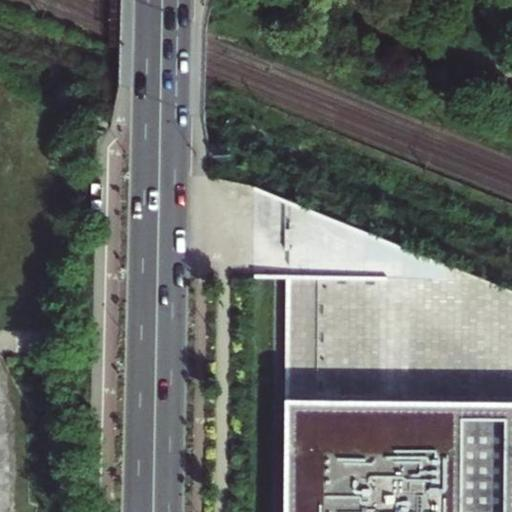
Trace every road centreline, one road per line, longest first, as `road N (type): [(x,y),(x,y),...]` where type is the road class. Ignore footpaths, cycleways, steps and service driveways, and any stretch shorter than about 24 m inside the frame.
road 1 (primary): [(150,0),(136,511)]
road 2 (primary): [(168,511),(177,0)]
